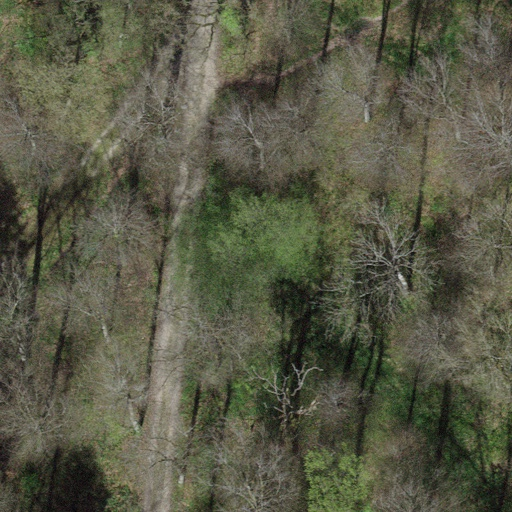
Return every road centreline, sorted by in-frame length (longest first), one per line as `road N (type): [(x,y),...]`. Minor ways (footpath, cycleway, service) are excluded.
road 1 (track): [(159,511),(161,418),(210,0)]
road 2 (track): [(206,32),(0,291)]
